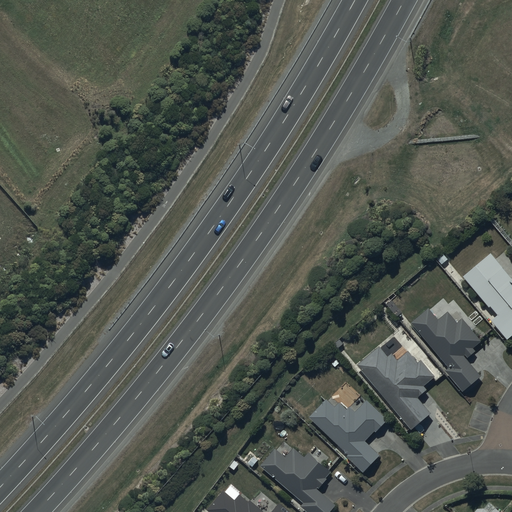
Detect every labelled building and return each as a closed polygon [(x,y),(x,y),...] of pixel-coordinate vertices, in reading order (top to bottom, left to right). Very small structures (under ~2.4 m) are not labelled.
[(511,276),(491,252),(464,275),(490,307),(491,306),(498,314),(491,319),(506,339),(511,334),(511,276)] [(429,307),(412,321),(450,366),(446,369),(463,390),(481,375),(467,357),(475,350),(473,347),(481,340),(461,317),(457,321),(448,311),(439,318),(429,307)] [(379,345),(356,363),(411,428),(430,412),(418,397),(427,390),(423,385),(435,375),(421,359),(419,362),(408,349),(398,358),(392,352),(388,355),(379,345)] [(326,399),(310,415),(348,453),(346,455),(363,472),(380,454),(365,440),(375,431),(376,432),(388,420),(367,400),(356,411),(351,406),(347,409),(340,401),(334,407),(326,399)] [(277,447),(261,464),(303,501),(300,504),(308,511),(330,511),(337,504),(319,489),(328,479),(326,477),(331,471),(308,451),(304,456),(294,448),(287,456),(277,447)] [(222,491),(203,511),(287,511),(277,503),(268,511),(262,511),(249,500),(247,503),(238,495),(233,500),(222,491)]
